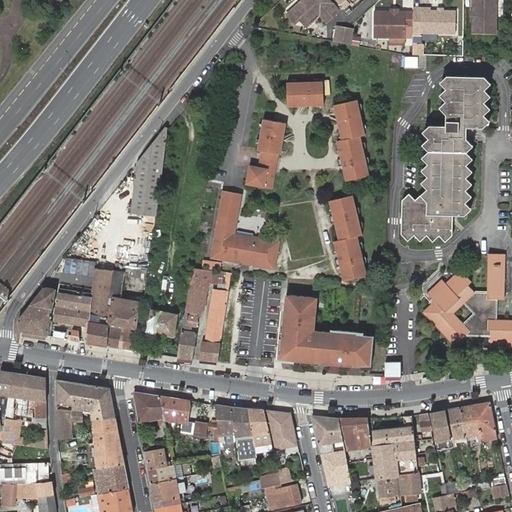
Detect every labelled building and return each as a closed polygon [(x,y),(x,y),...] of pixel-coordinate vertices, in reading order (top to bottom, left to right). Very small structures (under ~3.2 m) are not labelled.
[(304,23),(312,17),(315,20),(321,15),(327,23),(340,11),(329,0),(303,0),(287,15),(296,24),(300,20),(304,23)] [(496,0),(472,0),(472,35),(495,35),(496,0)] [(431,9),(422,8),(421,34),(455,34),(455,12),(444,12),(444,8),(437,8),(437,12),(431,12),(431,9)] [(383,12),(375,12),(375,38),(391,38),(405,38),(413,38),(413,27),(413,13),(406,13),(405,16),(383,15),(383,12)] [(312,17),(304,23),(307,27),(315,20),(312,17)] [(350,44),(353,31),(343,29),(340,42),(350,44)] [(424,44),(413,44),(412,56),(423,56),(424,56),(424,44)] [(418,57),(405,57),(405,66),(417,67),(418,57)] [(479,80),(440,78),(434,84),(441,92),(434,97),(440,104),(433,110),(440,116),(439,128),(424,128),(418,134),(424,140),(417,146),(423,153),(417,158),(423,165),(417,170),(424,177),(417,183),(423,190),(417,196),(423,203),(410,215),(404,209),(398,215),(398,218),(397,236),(404,243),(412,236),(418,243),(424,237),(429,243),(437,237),(442,243),(448,238),(449,217),(460,217),(467,210),(461,204),(467,198),(462,191),(467,186),(461,178),(466,173),(461,166),(467,160),(462,154),(467,148),(461,141),(462,128),(477,129),(484,123),(477,116),(484,110),(478,103),(484,97),(478,91),(484,85),(479,80)] [(302,103),(302,98),(309,98),(309,103),(312,105),(323,105),(323,85),(323,80),(287,81),(288,106),(299,106),(302,103)] [(366,134),(358,99),(333,104),(336,116),(339,118),(344,117),(346,124),(341,125),(339,128),(341,139),(361,135),(366,134)] [(339,118),(336,116),(339,128),(341,125),(346,124),(344,117),(339,118)] [(272,120),(262,118),(257,150),(261,150),(279,153),(281,154),(283,142),(280,141),(281,135),(284,135),(286,122),(278,121),(277,124),(272,123),(272,120)] [(166,129),(136,165),(129,214),(154,218),(166,129)] [(361,135),(341,139),(337,140),(340,153),(348,151),(351,165),(343,167),(346,180),(354,178),(354,175),(360,174),(360,177),(369,175),(367,166),(365,167),(363,162),(366,161),(363,146),(360,147),(359,142),(362,141),(361,135)] [(348,151),(340,153),(343,167),(351,165),(348,151)] [(266,187),(267,182),(274,184),(276,169),(258,165),(250,164),(246,183),(266,187)] [(233,231),(240,193),(225,190),(224,196),(221,195),(212,248),(215,248),(214,258),(227,260),(227,259),(250,260),(249,264),(271,268),(274,254),(277,254),(280,239),(236,231),(233,231)] [(336,227),(339,239),(357,235),(362,234),(360,225),(357,225),(356,220),(359,220),(355,206),(353,206),(351,201),(354,200),(353,194),(344,196),(345,200),(339,201),(338,198),(329,200),(332,213),(341,211),(344,225),(336,227)] [(341,211),(332,213),(336,227),(344,225),(341,211)] [(339,239),(334,240),(337,253),(345,251),(349,265),(340,267),(343,280),(352,278),(352,275),(357,274),(358,277),(367,275),(365,266),(362,266),(361,261),(363,260),(360,246),(358,247),(356,242),(359,241),(357,235),(339,239)] [(345,251),(337,253),(340,267),(349,265),(345,251)] [(488,351),(511,348),(511,320),(495,321),(495,303),(503,303),(502,257),(486,256),(486,293),(473,294),(467,288),(470,285),(459,276),(443,290),(439,285),(424,299),(432,307),(421,318),(436,332),(446,323),(457,313),(466,323),(455,332),(444,342),(453,351),(464,340),(488,341),(488,351)] [(86,342),(107,346),(115,297),(119,272),(97,269),(98,260),(92,260),(86,296),(59,291),(54,319),(89,325),(86,342)] [(213,263),(199,261),(198,268),(212,270),(215,270),(216,264),(213,263)] [(221,273),(189,268),(187,283),(177,357),(192,359),(196,333),(190,332),(191,326),(195,326),(196,317),(203,309),(204,294),(207,283),(219,285),(221,273)] [(126,273),(119,272),(115,297),(123,298),(126,273)] [(198,360),(217,362),(228,274),(224,273),(221,291),(211,290),(204,342),(200,342),(198,360)] [(21,331),(50,336),(52,321),(50,320),(55,289),(44,287),(17,321),(21,331)] [(120,348),(132,350),(136,329),(134,328),(139,297),(126,295),(125,298),(123,298),(115,297),(107,346),(118,348),(121,326),(123,326),(120,348)] [(149,310),(142,309),(139,331),(146,332),(172,336),(175,313),(149,310)] [(446,323),(436,332),(444,342),(455,332),(446,323)] [(72,330),(70,340),(79,341),(78,331),(72,330)] [(292,331),(282,330),(285,338),(292,339),(292,331)] [(337,364),(355,365),(356,355),(346,354),(346,358),(338,357),(337,364)] [(385,367),(385,376),(399,376),(400,363),(387,363),(387,367),(385,367)] [(17,372),(1,369),(0,377),(0,408),(0,412),(8,414),(6,424),(12,425),(11,429),(3,428),(4,434),(5,441),(49,448),(48,430),(37,429),(36,437),(19,435),(22,419),(34,421),(35,416),(47,416),(47,401),(47,377),(17,372)] [(58,408),(58,444),(71,444),(74,419),(83,420),(85,410),(89,411),(90,418),(115,417),(110,388),(57,379),(57,402),(77,405),(76,409),(71,408),(71,410),(58,408)] [(133,391),(139,422),(158,418),(159,423),(161,423),(162,427),(165,426),(164,418),(159,395),(133,391)] [(186,422),(190,400),(159,395),(164,418),(181,421),(180,427),(187,428),(187,423),(186,422)] [(492,402),(477,404),(483,438),(484,441),(499,438),(492,402)] [(218,433),(223,433),(224,439),(235,438),(234,433),(231,406),(216,404),(218,426),(218,429),(218,433)] [(483,438),(477,404),(461,407),(466,435),(478,433),(479,438),(483,438)] [(248,408),(231,406),(234,433),(235,438),(237,460),(256,458),(254,445),(248,408)] [(466,435),(461,407),(447,410),(453,445),(456,445),(455,437),(466,435)] [(248,408),(255,453),(272,451),(263,411),(248,408)] [(438,450),(453,447),(453,445),(447,410),(431,412),(438,450)] [(291,414),(266,411),(275,449),(286,447),(285,444),(297,441),(291,414)] [(431,427),(428,413),(420,414),(423,436),(432,435),(431,427)] [(312,416),(328,487),(352,482),(349,464),(340,418),(312,416)] [(413,416),(404,416),(405,426),(373,430),(381,504),(396,502),(395,495),(405,494),(406,502),(419,500),(417,492),(421,492),(418,463),(413,416)] [(124,463),(115,417),(90,418),(92,428),(87,429),(88,439),(89,441),(95,441),(97,446),(89,448),(90,456),(93,459),(99,457),(101,467),(124,463)] [(369,419),(343,418),(348,448),(371,446),(369,419)] [(207,425),(196,423),(194,434),(205,435),(207,425)] [(163,448),(145,452),(148,469),(171,465),(170,461),(166,462),(163,448)] [(188,461),(173,465),(175,476),(191,473),(188,461)] [(0,463),(0,482),(3,483),(50,481),(50,463),(8,463),(0,463)] [(129,488),(124,463),(101,467),(98,468),(99,493),(100,493),(129,488)] [(171,465),(148,469),(151,483),(176,478),(175,476),(173,465),(171,465)] [(278,474),(280,485),(291,482),(288,468),(277,470),(278,474)] [(69,473),(62,475),(63,484),(71,483),(69,473)] [(264,478),(259,478),(259,482),(260,490),(264,489),(273,487),(280,485),(278,474),(271,476),(264,478)] [(493,485),(508,482),(507,476),(492,479),(493,485)] [(176,478),(151,483),(156,508),(181,503),(176,478)] [(50,481),(3,483),(2,495),(16,495),(28,495),(28,491),(39,491),(39,496),(55,495),(53,481),(50,481)] [(449,494),(460,491),(457,481),(446,484),(449,494)] [(260,490),(259,482),(248,485),(250,492),(260,490)] [(296,483),(274,489),(273,487),(264,489),(269,510),(279,508),(301,503),(296,483)] [(511,495),(508,483),(494,486),(496,498),(511,495)] [(79,489),(80,497),(95,494),(93,486),(79,489)] [(129,488),(100,493),(103,511),(133,511),(134,511),(129,488)] [(336,511),(354,511),(353,494),(335,495),(336,511)] [(458,510),(455,494),(447,496),(434,498),(436,511),(454,511),(455,511),(458,510)] [(16,495),(2,495),(2,504),(16,504),(16,495)] [(57,511),(55,495),(39,496),(41,511),(57,511)] [(190,511),(188,501),(181,503),(156,508),(156,511),(190,511)] [(422,511),(420,503),(379,511),(422,511)]
